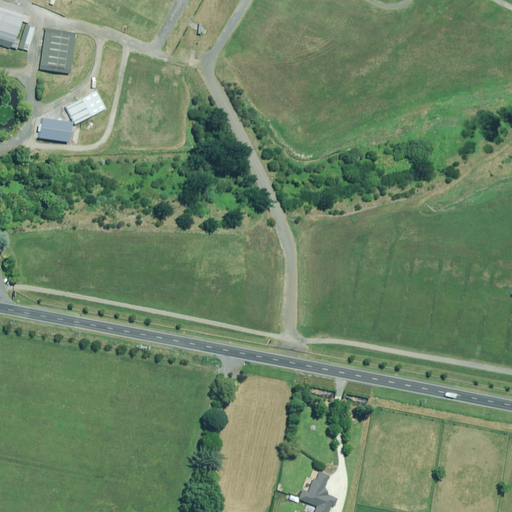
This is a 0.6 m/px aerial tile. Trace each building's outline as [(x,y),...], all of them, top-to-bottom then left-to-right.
[(0,0),(0,45),(10,48),(10,47),(16,49),(19,40),(13,38),(19,20),(29,23),(31,17),(21,14),(23,7),(0,0)] [(35,27),(25,25),(19,50),(28,52),(35,27)] [(69,74),(76,33),(45,28),(39,69),(69,74)] [(106,109),(96,91),(66,107),(75,125),(106,109)] [(73,122),(43,118),(40,138),(70,143),(73,122)] [(329,476),(319,472),(316,480),(313,479),(308,492),(302,489),(298,500),(316,507),(314,511),(328,511),(331,506),(334,507),(337,499),(328,496),(324,487),(329,476)]
